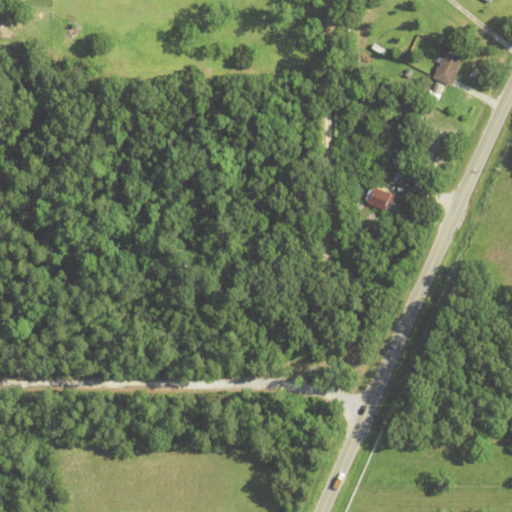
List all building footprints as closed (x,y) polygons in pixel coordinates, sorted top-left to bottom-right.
[(372,46),(375,42),(386,49),(384,53),(372,46)] [(433,76),(448,46),(464,54),(458,66),(460,67),(451,85),(433,76)] [(402,146),(405,139),(399,136),(402,129),(408,132),(416,113),(423,116),(409,149),(402,146)] [(381,153),(385,150),(392,158),(388,161),(381,153)] [(392,193),(395,195),(390,209),(386,207),(385,209),(369,202),(370,199),(366,198),(371,186),(374,188),(375,186),(392,192),(392,193)]
